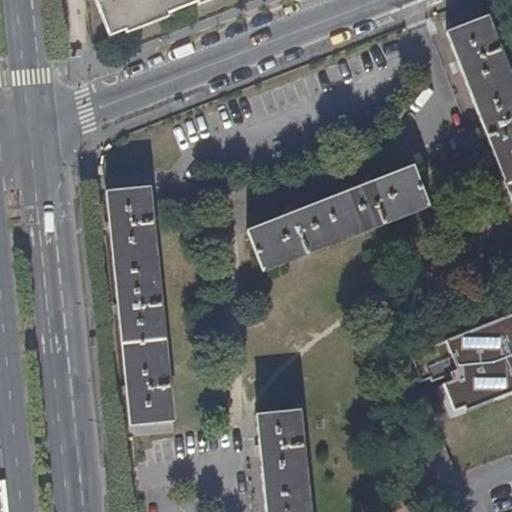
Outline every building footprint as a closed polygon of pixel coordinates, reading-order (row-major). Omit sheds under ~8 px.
[(91,0),(105,37),(198,0),(91,0)] [(442,33),(511,210),(511,92),(479,7),(455,16),(458,26),(442,33)] [(410,168),(245,233),(261,272),(427,207),(410,168)] [(105,194),(128,426),(131,426),(132,434),(169,430),(146,190),(105,194)] [(511,312),(405,353),(417,382),(426,378),(428,382),(438,380),(450,411),(464,411),(511,390),(511,312)] [(263,511),(307,511),(297,411),(254,416),(263,511)] [(429,511),(463,511),(449,473),(511,447),(511,415),(410,456),(429,511)]
